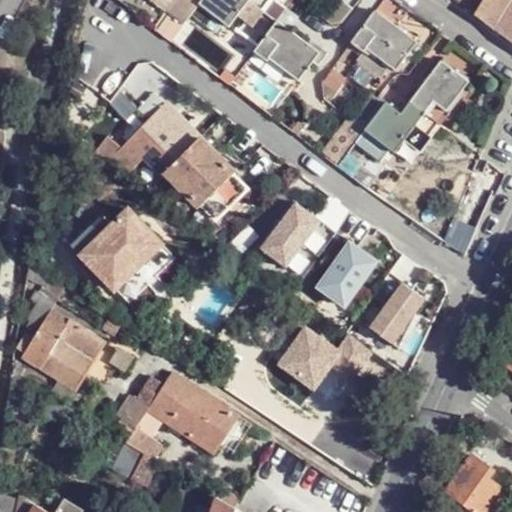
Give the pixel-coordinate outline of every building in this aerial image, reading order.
[(248,5),(251,0),(179,0),(169,15),(186,27),(201,7),(230,29),(238,18),(248,5)] [(274,1),(272,0),(251,0),(248,5),(262,17),(277,27),(278,26),(288,12),(274,1)] [(336,0),(322,20),(334,29),(343,28),(353,12),(336,0)] [(451,0),(472,15),(481,0),(451,0)] [(511,0),(481,0),(472,15),(493,32),(511,4),(511,0)] [(511,4),(493,32),(511,45),(511,4)] [(253,30),(262,17),(248,5),(238,18),(253,30)] [(376,13),(352,47),(364,57),(366,54),(395,75),(417,44),(376,13)] [(277,27),(254,58),(267,68),(270,64),(299,84),(313,66),(319,56),(298,40),(278,26),(277,27)] [(300,37),(298,40),(319,56),(313,66),(320,70),(329,58),(300,37)] [(413,102),(426,111),(433,103),(447,114),(449,111),(472,80),(444,61),(419,93),(413,102)] [(388,104),(367,132),(395,153),(409,135),(426,111),(413,102),(404,115),(388,104)] [(166,173),(200,138),(165,103),(118,153),(135,170),(145,161),(164,181),(168,175),(166,173)] [(433,103),(426,111),(443,125),(452,113),(449,111),(447,114),(433,103)] [(443,125),(426,111),(409,135),(426,147),(443,125)] [(235,173),(200,138),(166,173),(168,175),(201,208),(235,173)] [(294,206),(260,252),(286,271),(319,225),(294,206)] [(116,291),(162,245),(128,211),(112,227),(103,217),(72,247),(116,291)] [(373,266),(347,247),(316,292),(342,310),(373,266)] [(426,298),(402,284),(374,329),(398,344),(426,298)] [(27,319),(40,328),(51,311),(56,305),(42,296),(27,319)] [(84,376),(85,377),(107,344),(70,320),(68,322),(51,311),(40,328),(37,333),(42,337),(55,346),(51,352),(84,376)] [(74,394),(85,377),(84,376),(51,352),(55,346),(42,337),(37,333),(32,340),(24,353),(22,357),(59,381),(58,383),(74,394)] [(24,353),(32,340),(26,335),(18,348),(24,353)] [(118,348),(108,363),(123,373),(133,358),(118,348)] [(229,393),(274,423),(287,403),(260,385),(263,379),(246,367),(234,386),(229,393)] [(63,409),(11,375),(7,397),(32,413),(38,403),(44,406),(39,415),(61,429),(73,410),(65,406),(63,409)] [(150,406),(145,412),(214,456),(238,419),(170,376),(164,385),(150,406)] [(150,406),(164,385),(154,378),(139,399),(150,406)] [(224,389),(229,393),(234,386),(228,382),(224,389)] [(116,434),(126,440),(132,431),(123,424),(116,434)] [(124,443),(145,454),(152,458),(160,445),(133,429),(132,431),(126,440),(124,443)] [(131,481),(145,454),(124,443),(112,470),(131,481)] [(472,456),(446,492),(473,511),(485,511),(501,491),(488,481),(493,473),(472,456)] [(243,511),(235,507),(218,497),(213,511),(243,511)] [(30,511),(34,506),(20,498),(21,500),(19,511),(30,511)] [(56,511),(82,511),(63,499),(56,511)]
